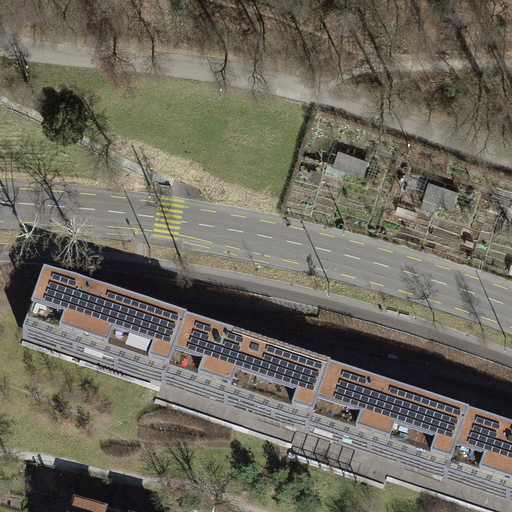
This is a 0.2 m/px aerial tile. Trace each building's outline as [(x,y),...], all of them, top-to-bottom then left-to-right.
[(369,159),(338,149),(333,165),(363,175),(369,159)] [(459,191),(429,181),(421,204),(436,209),(438,202),(453,207),(459,191)] [(164,385),(185,325),(44,277),(24,337),(164,385)] [(308,433),(328,373),(185,325),(164,385),(308,433)] [(447,480),(467,421),(328,373),(308,433),(447,480)] [(511,502),(511,435),(467,421),(447,480),(511,502)]
